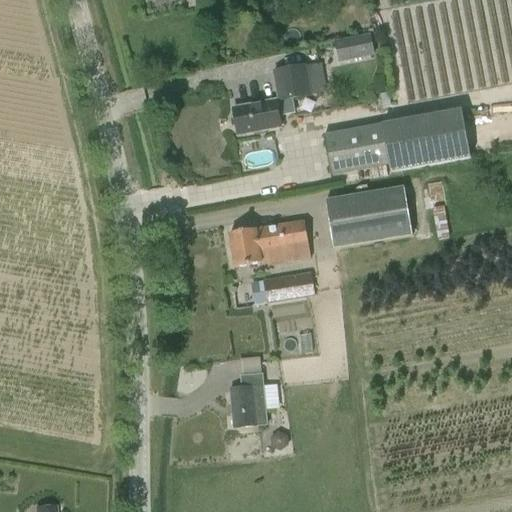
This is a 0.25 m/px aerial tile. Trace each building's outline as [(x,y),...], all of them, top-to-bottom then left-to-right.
[(370,38),(335,44),(339,62),(373,56),(370,38)] [(280,129),(278,117),(296,114),(293,101),(312,97),(306,65),(272,72),(278,102),(232,110),(237,137),(280,129)] [(377,98),(379,107),(389,105),(387,95),(377,98)] [(462,112),(340,135),(325,137),(332,177),(390,167),(391,175),(471,159),(462,112)] [(389,240),(412,236),(404,188),(326,202),(334,250),(389,240)] [(450,240),(444,207),(432,210),(438,242),(450,240)] [(275,228),(275,229),(268,230),(268,229),(228,236),(234,269),(261,265),(269,263),(270,268),(311,261),(304,224),(275,228)] [(310,274),(264,282),(268,305),(314,297),(310,274)] [(233,430),(266,427),(261,376),(240,378),(242,389),(229,391),(233,430)]
